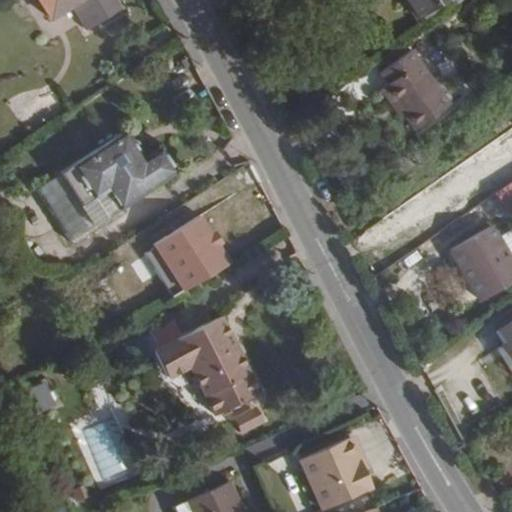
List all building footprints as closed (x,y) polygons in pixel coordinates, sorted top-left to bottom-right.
[(24,0),(36,16),(45,10),(38,0),(24,0)] [(40,0),(54,21),(75,7),(83,18),(110,0),(40,0)] [(110,0),(83,18),(90,32),(125,9),(119,0),(110,0)] [(420,0),(429,12),(431,14),(450,0),(420,0)] [(399,81),(412,99),(442,78),(424,48),(391,70),(399,81)] [(413,114),(425,129),(459,104),(442,78),(412,99),(419,110),(413,114)] [(391,87),(406,104),(412,99),(399,81),(391,87)] [(406,104),(413,114),(419,110),(412,99),(406,104)] [(134,144),(124,129),(34,189),(45,204),(134,144)] [(45,204),(69,244),(177,171),(161,147),(143,159),(134,144),(45,204)] [(511,185),(495,198),(511,221),(511,185)] [(198,211),(163,232),(184,269),(220,247),(198,211)] [(511,264),(490,231),(455,253),(489,302),(490,304),(511,288),(511,264)] [(511,316),(503,322),(511,336),(511,354),(510,356),(511,359),(511,316)] [(265,394),(227,319),(160,354),(173,383),(195,372),(218,417),(265,394)] [(240,432),(266,420),(258,403),(232,414),(240,432)] [(352,437),(302,460),(325,509),(374,487),(352,437)] [(177,506),(179,511),(246,511),(233,481),(177,506)]
